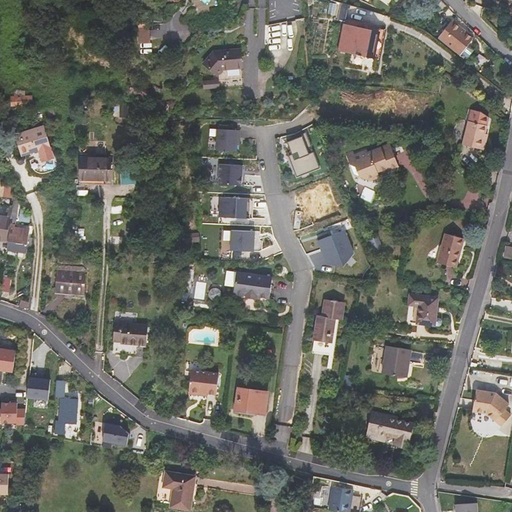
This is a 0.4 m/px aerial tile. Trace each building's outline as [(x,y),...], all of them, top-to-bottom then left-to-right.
[(330,3),(328,13),(335,15),(337,4),(330,3)] [(347,5),(342,4),(339,19),(345,21),(347,5)] [(460,55),(474,38),(465,31),(463,34),(460,32),(463,28),(453,20),(439,37),(460,55)] [(379,58),(385,29),(345,21),(344,25),(375,32),(370,56),(379,58)] [(293,23),(269,26),(270,35),(284,33),(285,37),(295,36),(293,23)] [(370,56),(375,32),(344,25),(339,50),(370,56)] [(138,42),(150,43),(151,28),(139,28),(138,42)] [(242,67),(240,49),(214,51),(204,63),(217,75),(223,69),(242,67)] [(392,111),(398,95),(390,92),(390,90),(385,88),(384,89),(379,87),(370,108),(382,112),(384,108),(392,111)] [(32,105),(32,96),(11,96),(11,105),(32,105)] [(45,108),(46,117),(57,115),(57,106),(46,108),(45,108)] [(470,109),(468,120),(462,144),(480,148),(484,133),(486,125),(488,116),(482,112),(470,109)] [(51,146),(44,126),(15,135),(21,155),(40,150),(44,161),(54,157),(51,146)] [(216,128),(215,149),(235,150),(236,143),(238,143),(239,129),(216,128)] [(306,132),(286,140),(294,159),(279,165),(283,174),(294,170),(297,177),(319,167),(306,132)] [(352,152),(347,154),(350,163),(356,165),(360,176),(370,180),(387,173),(389,170),(398,166),(389,145),(381,148),(367,153),(366,151),(354,156),(352,152)] [(110,184),(111,158),(81,157),(80,179),(99,179),(99,184),(110,184)] [(242,164),(218,163),(217,183),(241,184),(241,175),(242,164)] [(356,165),(350,163),(354,173),(360,176),(356,165)] [(135,166),(121,167),(122,184),(136,183),(135,166)] [(148,172),(137,173),(138,180),(149,179),(148,172)] [(0,196),(13,198),(14,196),(14,192),(5,182),(0,176),(0,196)] [(16,224),(18,204),(17,197),(14,196),(13,198),(12,207),(11,215),(10,224),(16,224)] [(249,198),(219,196),(218,216),(248,217),(249,198)] [(11,215),(12,207),(7,206),(6,214),(0,213),(0,241),(7,242),(10,215),(11,215)] [(12,233),(9,233),(8,241),(7,250),(26,253),(30,229),(14,227),(12,233)] [(254,230),(231,229),(230,249),(253,250),(254,230)] [(353,253),(344,230),(317,240),(326,264),(342,267),(343,266),(353,253)] [(183,233),(183,242),(199,241),(199,232),(183,233)] [(456,267),(464,238),(446,233),(437,263),(456,267)] [(382,248),(377,237),(370,239),(375,250),(382,248)] [(84,294),(86,273),(58,271),(56,292),(84,294)] [(269,298),(272,276),(236,271),(233,293),(245,295),(255,296),(269,298)] [(10,292),(12,278),(3,276),(1,291),(10,292)] [(205,299),(205,281),(192,281),(192,287),(184,287),(184,299),(205,299)] [(436,319),(438,298),(410,294),(409,304),(419,305),(417,323),(439,326),(441,325),(442,321),(440,319),(436,319)] [(328,342),(331,318),(335,318),(336,311),(342,312),(344,302),(334,300),(325,299),(323,315),(318,315),(314,340),(328,342)] [(146,347),(148,325),(115,322),(113,340),(120,341),(120,342),(137,344),(137,346),(146,347)] [(330,354),(331,343),(328,342),(314,340),(313,352),(330,354)] [(10,347),(0,345),(0,369),(3,370),(12,371),(15,350),(9,350),(10,347)] [(409,365),(411,350),(387,346),(382,373),(404,377),(406,364),(409,365)] [(217,394),(219,373),(191,370),(189,393),(201,395),(201,392),(207,393),(217,394)] [(42,376),(28,375),(26,396),(47,399),(49,379),(42,378),(42,376)] [(60,397),(64,398),(65,381),(56,380),(55,396),(60,397)] [(265,414),(268,392),(238,387),(235,410),(265,414)] [(490,391),(477,389),(473,410),(487,412),(502,425),(511,414),(505,409),(510,403),(496,392),(495,394),(490,393),(490,391)] [(78,398),(64,398),(60,397),(59,422),(55,422),(54,433),(64,434),(65,423),(76,423),(78,398)] [(16,422),(16,409),(16,402),(11,402),(1,402),(1,409),(1,422),(16,422)] [(25,409),(16,409),(16,422),(16,424),(23,424),(25,409)] [(408,446),(413,424),(394,419),(394,421),(390,420),(391,417),(372,413),(367,437),(376,439),(377,434),(386,436),(397,438),(396,443),(408,446)] [(103,438),(105,422),(97,421),(95,436),(103,438)] [(119,425),(105,423),(102,440),(126,444),(129,433),(119,425)] [(190,509),(195,476),(166,472),(164,486),(174,488),(171,506),(190,509)] [(348,511),(351,498),(352,498),(353,489),(352,489),(333,486),(329,510),(341,511),(348,511)] [(476,511),(476,501),(454,503),(454,511),(476,511)]
